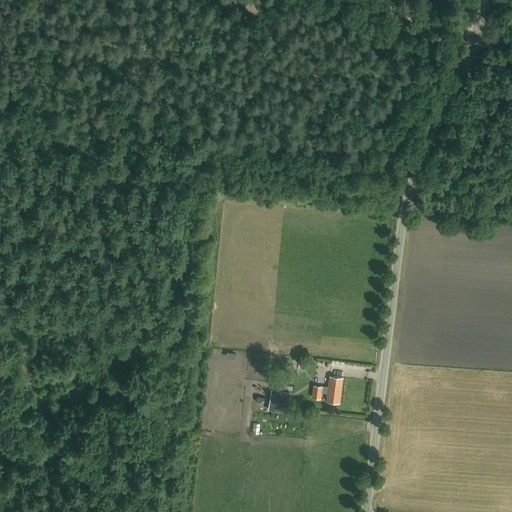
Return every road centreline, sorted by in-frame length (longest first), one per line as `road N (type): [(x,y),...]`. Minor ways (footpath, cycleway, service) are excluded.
road 1 (track): [(0,347),(197,365),(219,194),(511,215)]
road 2 (unclassified): [(364,511),(403,207),(470,55),(480,0)]
road 3 (track): [(367,0),(511,41)]
